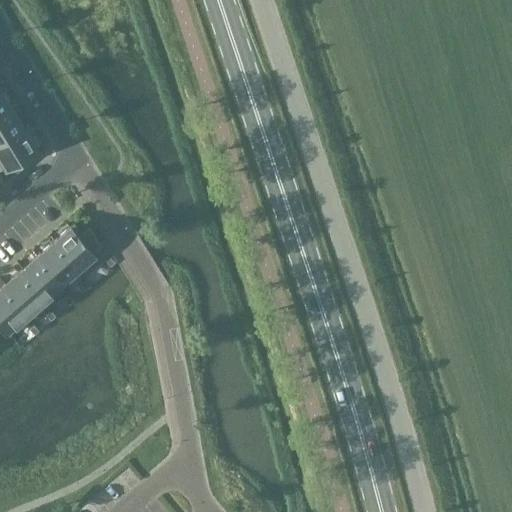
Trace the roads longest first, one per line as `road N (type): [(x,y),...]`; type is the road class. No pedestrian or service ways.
road 1 (primary): [(381,511),(217,0)]
road 2 (unclassified): [(421,511),(261,0)]
road 3 (residential): [(162,302),(188,484),(207,511)]
road 4 (residential): [(74,166),(162,302)]
road 5 (residential): [(74,166),(0,38)]
